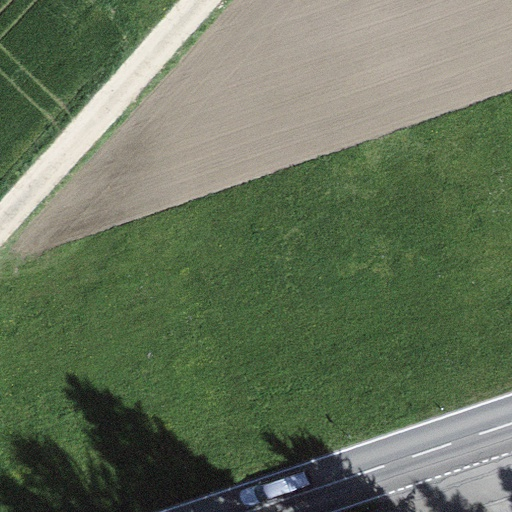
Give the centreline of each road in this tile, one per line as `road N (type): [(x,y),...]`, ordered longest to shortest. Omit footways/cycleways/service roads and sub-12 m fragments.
road 1 (track): [(0,225),(200,0)]
road 2 (secondary): [(243,511),(511,421)]
